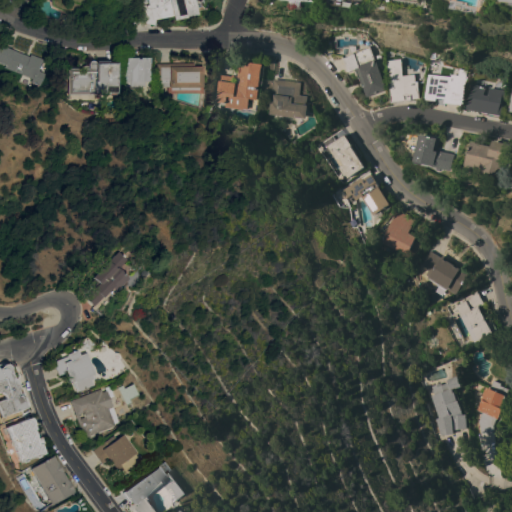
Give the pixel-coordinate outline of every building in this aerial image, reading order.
[(138,6),(139,3),(145,5),(149,4),(148,0),(194,0),(197,14),(186,17),(173,20),(172,15),(155,19),(153,25),(138,21),(135,20),(138,6)] [(311,0),(311,1),(303,1),(302,8),(290,7),(290,0),(311,0)] [(487,0),(486,9),(477,7),(478,0),(487,0)] [(0,44),(28,56),(29,54),(42,59),(38,70),(44,72),(40,85),(31,81),(32,78),(4,68),(5,65),(0,62),(0,44)] [(369,46),(387,93),(370,99),(369,97),(367,97),(355,66),(357,66),(352,52),(369,46)] [(149,81),(142,81),(142,86),(123,86),(123,57),(148,57),(149,81)] [(400,59),(402,76),(414,74),(415,81),(417,81),(419,98),(391,102),(386,61),(400,59)] [(67,68),(82,67),(83,66),(84,65),(85,65),(87,65),(87,63),(88,62),(89,61),(90,60),(92,60),(93,61),(94,61),(95,62),(96,62),(96,60),(108,60),(108,62),(116,62),(116,94),(67,95),(67,68)] [(256,100),(248,99),(247,109),(242,108),(242,110),(223,107),(224,103),(215,102),(219,74),(231,76),(231,74),(233,75),(233,76),(237,76),(239,61),(262,64),(256,100)] [(168,93),(168,90),(156,90),(156,63),(201,63),(201,84),(202,84),(202,93),(200,93),(177,93),(168,93)] [(462,104),(461,103),(461,105),(443,103),(444,99),(436,98),(435,101),(426,100),(426,98),(425,98),(428,74),(450,77),(450,74),(466,76),(462,104)] [(300,82),(299,95),(307,96),(306,105),(307,105),(306,119),(268,114),(272,79),(300,82)] [(464,109),(469,83),(474,84),(475,79),(482,81),(481,86),(485,86),(484,95),(487,95),(488,87),(506,90),(501,116),(464,109)] [(344,134),(366,166),(348,178),(345,174),(343,176),(338,168),(340,166),(327,146),(344,134)] [(438,150),(455,154),(452,170),(429,165),(429,167),(422,165),(423,164),(414,162),(418,144),(417,144),(419,136),(420,136),(420,134),(440,139),(438,150)] [(490,146),(492,140),(510,144),(502,178),(481,173),(481,171),(479,171),(480,169),(465,165),(471,141),(490,146)] [(354,201),(351,194),(344,199),(340,192),(342,191),(341,190),(361,178),(362,180),(372,174),(379,185),(378,186),(389,205),(373,215),(361,196),(354,201)] [(406,255),(380,242),(396,210),(414,219),(408,232),(415,236),(406,255)] [(89,289),(84,284),(89,278),(88,277),(110,251),(119,259),(112,268),(123,278),(112,290),(107,286),(99,296),(91,306),(81,297),(89,289)] [(460,269),(459,270),(467,275),(455,295),(446,289),(445,290),(428,279),(429,278),(428,277),(432,272),(421,265),(429,251),(441,258),(442,255),(450,260),(449,262),(460,269)] [(465,301),(463,298),(476,291),(483,304),(479,307),(487,322),(491,320),(496,329),(491,331),(492,332),(474,342),(455,306),(465,301)] [(74,349),(77,354),(83,352),(92,373),(91,374),(93,378),(90,379),(92,385),(75,392),(71,382),(69,383),(65,372),(57,375),(51,361),(65,355),(64,353),(74,349)] [(0,365),(1,364),(4,363),(6,363),(8,365),(9,366),(9,369),(9,373),(9,375),(10,374),(12,380),(14,379),(18,388),(16,389),(19,395),(21,394),(26,407),(1,417),(0,414),(0,399),(4,398),(3,394),(0,392),(0,365)] [(430,396),(433,395),(430,386),(440,383),(441,385),(447,382),(446,379),(457,376),(460,386),(454,389),(458,401),(457,401),(461,414),(465,414),(466,428),(452,430),(452,434),(440,435),(434,418),(438,417),(430,396)] [(489,388),(493,380),(501,384),(500,386),(508,389),(505,399),(508,400),(504,409),(502,409),(497,419),(495,418),(492,425),(493,431),(480,433),(478,421),(482,412),(477,409),(481,400),(480,400),(486,387),(489,388)] [(100,392),(103,390),(102,387),(106,385),(111,396),(107,398),(116,422),(112,423),(113,425),(85,437),(83,431),(81,432),(68,401),(98,388),(100,392)] [(21,462),(12,441),(11,441),(5,427),(30,417),(35,429),(33,430),(36,438),(39,437),(42,443),(41,444),(45,452),(21,462)] [(114,438),(119,434),(133,452),(132,453),(134,457),(131,459),(135,463),(121,474),(115,466),(113,467),(106,458),(100,463),(90,451),(111,435),(114,438)] [(51,455),(74,491),(52,504),(30,468),(51,455)] [(158,490),(148,498),(159,511),(136,511),(130,503),(128,505),(118,492),(152,466),(153,467),(154,466),(166,482),(157,489),(158,490)]
